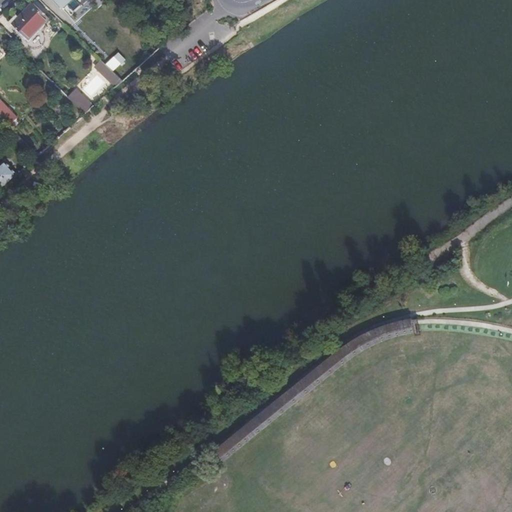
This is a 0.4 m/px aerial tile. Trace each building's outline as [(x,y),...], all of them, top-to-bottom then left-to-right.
[(54,0),(64,10),(74,0),(54,0)] [(44,24),(49,18),(34,3),(19,18),(17,16),(11,23),(17,29),(14,32),(29,46),(29,47),(30,47),(31,47),(31,48),(32,48),(33,48),(34,48),(34,49),(35,49),(36,49),(37,49),(38,48),(39,48),(40,48),(40,47),(41,47),(42,47),(42,46),(43,46),(43,45),(44,44),(44,43),(45,42),(45,41),(45,40),(45,39),(45,38),(45,37),(45,36),(45,35),(44,34),(44,33),(43,32),(42,32),(47,27),(44,24)] [(119,53),(108,64),(114,71),(126,60),(119,53)] [(121,79),(102,60),(95,67),(114,85),(121,79)] [(95,107),(76,89),(69,97),(87,114),(95,107)] [(18,117),(1,99),(0,99),(0,115),(9,125),(18,117)] [(9,134),(34,160),(38,157),(14,130),(9,134)] [(18,174),(5,161),(0,165),(0,180),(5,186),(18,174)] [(215,451),(225,462),(346,364),(358,355),(367,350),(375,346),(384,342),(393,338),(407,335),(415,333),(413,323),(412,319),(393,323),(379,327),(367,333),(357,338),(350,343),(340,350),(215,451)]
